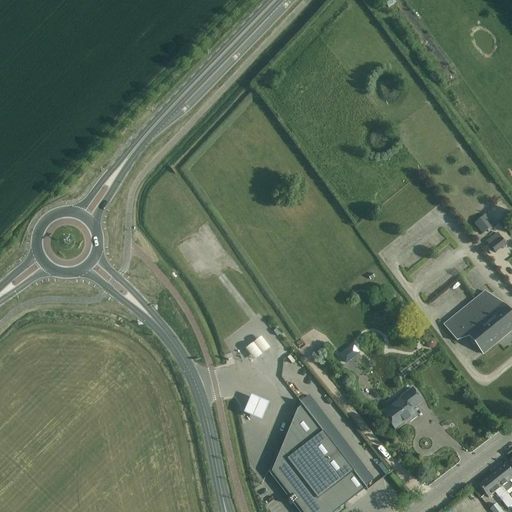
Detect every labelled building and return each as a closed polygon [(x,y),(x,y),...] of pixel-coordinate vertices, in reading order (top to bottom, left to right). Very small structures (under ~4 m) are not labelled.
[(482,218),(474,224),(483,234),(490,228),(482,218)] [(487,242),(495,253),(507,244),(498,233),(487,242)] [(503,304),(499,308),(486,292),(444,326),(457,342),(466,334),(483,354),(511,330),(511,312),(508,307),(503,304)] [(263,339),(247,352),(255,362),(271,350),(263,339)] [(428,341),(428,345),(430,348),(433,348),(436,346),(437,343),(435,340),(431,339),(428,341)] [(391,410),(384,415),(395,430),(408,420),(416,415),(412,409),(422,402),(413,389),(402,397),(404,399),(390,409),(391,410)] [(252,396),(244,414),(262,422),(270,403),(252,396)] [(292,506),(295,503),(302,511),(336,511),(367,488),(303,406),(298,410),(272,473),(292,498),(288,501),(292,506)] [(511,471),(506,463),(492,474),(506,492),(511,487),(511,486),(508,482),(511,478),(511,471)] [(506,492),(492,474),(479,485),(488,497),(495,492),(500,497),(506,492)]
